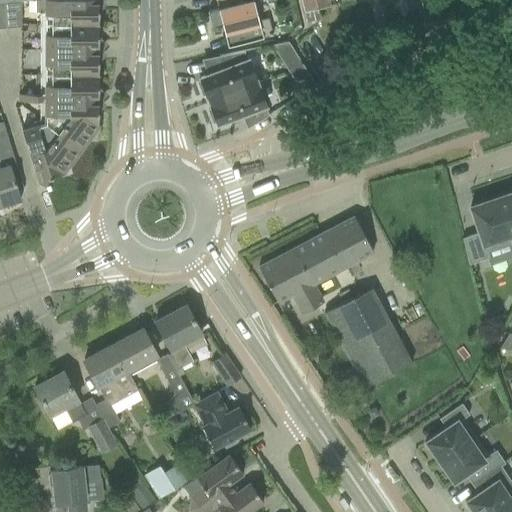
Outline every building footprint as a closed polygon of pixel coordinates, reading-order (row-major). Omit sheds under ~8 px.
[(35,96),(19,95),(18,101),(19,101),(44,102),(44,124),(21,131),(31,162),(37,181),(43,180),(48,182),(50,178),(62,174),(61,169),(64,164),(68,167),(92,134),(89,131),(92,126),(97,126),(97,113),(101,109),(97,105),(97,95),(102,91),(97,87),(97,63),(101,59),(97,55),(97,45),(102,40),(97,36),(97,13),(102,8),(97,4),(97,0),(34,0),(35,13),(44,13),(44,75),(35,75),(35,96)] [(215,0),(218,9),(218,10),(252,1),(252,2),(259,0),(215,0)] [(300,0),(305,21),(318,18),(316,7),(340,1),(341,1),(340,0),(300,0)] [(21,27),(21,1),(5,2),(7,28),(21,27)] [(218,10),(218,9),(207,12),(211,25),(221,22),(228,47),(272,36),(268,22),(258,25),(252,2),(252,1),(218,10)] [(287,70),(302,64),(288,42),(271,45),(287,70)] [(208,101),(256,83),(243,51),(218,56),(223,69),(199,78),(200,81),(197,82),(202,95),(205,94),(208,101)] [(302,64),(287,70),(302,95),(316,86),(302,64)] [(256,83),(208,101),(211,109),(208,110),(212,123),(216,121),(217,124),(241,115),(246,129),(268,115),(256,83)] [(7,137),(0,138),(0,202),(1,206),(20,200),(16,186),(22,184),(15,165),(7,137)] [(511,192),(495,199),(510,243),(511,242),(509,236),(511,235),(511,192)] [(510,243),(495,199),(469,207),(478,233),(462,238),(468,264),(488,258),(486,251),(510,243)] [(292,249),(258,267),(277,303),(292,295),(293,298),(314,287),(312,284),(372,252),(363,234),(354,217),(292,249)] [(341,303),(323,313),(346,356),(352,367),(363,388),(381,379),(411,363),(400,342),(391,324),(371,287),(341,303)] [(206,344),(200,333),(186,305),(154,322),(178,368),(192,361),(188,354),(206,344)] [(492,306),(481,309),(484,319),(494,316),(492,306)] [(167,355),(158,360),(142,329),(112,345),(128,375),(156,360),(161,370),(173,394),(185,388),(167,355)] [(511,351),(511,334),(507,333),(499,347),(511,351)] [(128,375),(112,345),(83,360),(100,391),(104,400),(95,405),(102,419),(107,429),(119,422),(114,414),(141,399),(128,375)] [(227,386),(240,377),(224,354),(211,363),(227,386)] [(62,372),(34,387),(49,415),(57,430),(71,422),(77,420),(77,419),(85,415),(79,404),(62,372)] [(203,426),(201,427),(213,449),(222,444),(225,448),(236,442),(234,438),(250,429),(238,407),(227,413),(216,392),(192,405),(203,426)] [(439,462),(475,437),(462,418),(468,414),(461,403),(439,418),(445,428),(424,443),(432,456),(434,454),(439,462)] [(107,429),(102,419),(86,427),(100,454),(116,445),(107,429)] [(488,456),(475,437),(439,462),(453,482),(465,473),(472,483),(502,462),(495,451),(488,456)] [(190,498),(188,510),(188,511),(210,511),(212,511),(232,496),(231,496),(225,486),(232,481),(242,474),(228,455),(196,479),(203,488),(191,497),(190,498)] [(159,466),(142,476),(157,499),(189,479),(179,462),(163,473),(159,466)] [(502,462),(472,483),(478,493),(464,503),(470,511),(493,511),(511,499),(511,485),(499,466),(503,463),(502,462)] [(80,467),(51,470),(51,474),(49,475),(47,476),(48,486),(50,488),(53,488),(54,504),(67,502),(67,511),(74,511),(84,511),(81,481),(98,479),(96,466),(80,468),(80,467)] [(137,476),(124,485),(141,509),(154,499),(137,476)] [(212,511),(210,511),(249,511),(252,510),(263,502),(249,483),(238,491),(231,496),(232,496),(212,511)] [(511,511),(511,499),(493,511),(511,511)] [(133,500),(123,507),(126,511),(135,511),(140,509),(133,500)]
